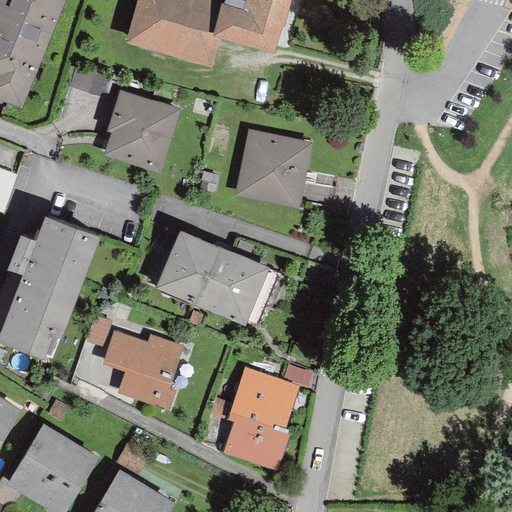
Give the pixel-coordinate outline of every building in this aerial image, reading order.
[(0,0),(0,87),(18,96),(57,0),(0,0)] [(216,26),(223,2),(217,0),(140,0),(131,34),(208,57),(216,26)] [(282,0),(252,0),(250,9),(223,2),(216,26),(270,41),(282,0)] [(156,166),(175,109),(122,91),(111,124),(116,126),(109,149),(156,166)] [(294,199),(306,144),(251,132),(240,188),(294,199)] [(0,203),(5,205),(15,174),(0,168),(0,203)] [(212,190),(217,173),(204,169),(199,186),(212,190)] [(54,326),(91,232),(48,215),(39,235),(23,228),(9,259),(26,270),(2,333),(38,347),(48,323),(54,326)] [(160,280),(181,231),(165,224),(141,281),(157,287),(160,280)] [(241,315),(262,265),(181,231),(160,280),(241,315)] [(12,270),(0,298),(0,325),(1,326),(22,274),(12,270)] [(97,342),(113,304),(109,303),(95,311),(84,339),(97,342)] [(149,342),(115,331),(107,356),(130,365),(124,384),(168,398),(171,388),(165,386),(179,345),(151,336),(149,342)] [(277,460),(285,431),(281,430),(295,387),(246,370),(232,413),(237,415),(228,442),(277,460)] [(0,431),(15,407),(0,397),(0,431)] [(59,419),(67,405),(55,399),(48,412),(59,419)] [(60,507),(92,454),(44,424),(11,478),(60,507)] [(148,451),(127,440),(117,459),(137,470),(148,451)] [(159,511),(168,499),(119,470),(94,511),(159,511)]
